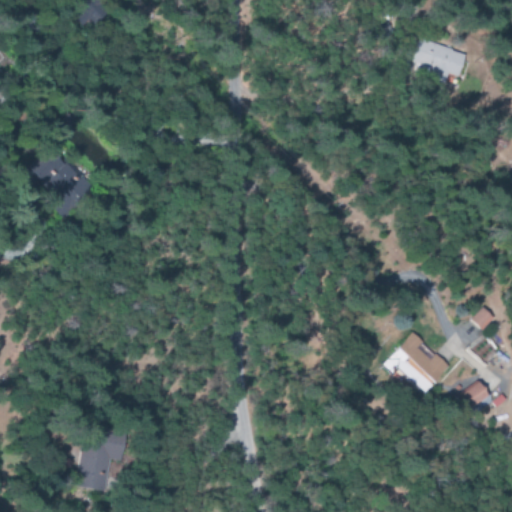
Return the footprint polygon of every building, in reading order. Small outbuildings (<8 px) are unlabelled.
[(456,52),(405,40),(400,64),(407,66),(405,74),(436,81),(438,75),(450,77),(456,52)] [(61,196),(68,183),(50,172),(57,162),(51,158),(49,162),(33,152),(21,171),(61,196)] [(479,329),(491,317),(481,307),(469,318),(479,329)] [(447,367),(434,353),(427,360),(415,347),(419,343),(410,334),(379,364),(399,385),(406,378),(420,393),(447,367)] [(458,393),(470,414),(490,402),(478,381),(458,393)] [(75,459),(67,484),(98,493),(106,468),(75,459)]
